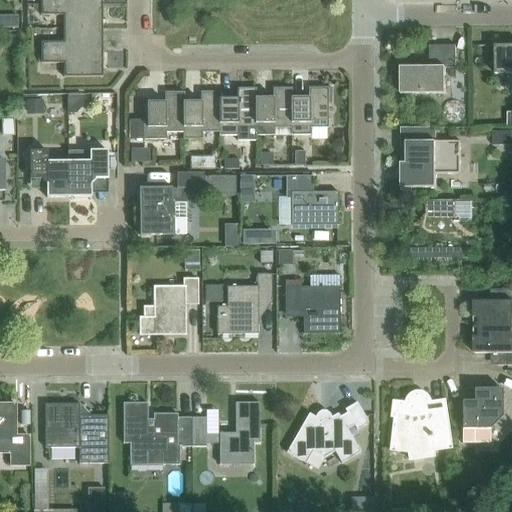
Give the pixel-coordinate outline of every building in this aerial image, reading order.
[(63,29),(102,29),(102,5),(41,6),(41,16),(63,16),(63,29)] [(41,53),(102,53),(102,29),(63,29),(63,42),(41,42),(41,53)] [(511,46),(494,46),(495,75),(511,75),(511,80),(511,46)] [(414,68),(400,68),(400,95),(445,95),(445,69),(456,69),(455,47),(429,47),(429,61),(414,61),(414,68)] [(102,53),(41,53),(41,64),(64,64),(63,78),(102,78),(102,53)] [(255,99),(255,89),(236,89),(236,99),(219,99),(219,133),(218,133),(218,137),(238,137),(238,141),(254,141),(254,136),(254,129),(255,129),(255,99)] [(291,99),(291,89),(272,89),(272,99),(255,99),(255,129),(254,129),(254,136),(274,136),(274,129),(290,129),(291,129),(291,99)] [(291,129),(290,129),(290,136),(310,136),(309,129),(328,129),(327,89),(308,89),(308,99),(291,99),(291,129)] [(146,123),(144,123),(144,141),(166,141),(166,133),(182,133),(183,133),(183,103),(184,103),(183,93),(164,93),(164,103),(146,103),(146,123)] [(219,99),(219,93),(200,93),(200,103),(184,103),(183,103),(183,133),(182,133),(182,140),(202,140),(202,133),(218,133),(219,133),(219,99)] [(136,108),(123,111),(127,130),(141,127),(136,108)] [(486,119),(486,134),(511,135),(511,120),(486,119)] [(406,164),(400,164),(401,189),(436,189),(436,175),(460,175),(460,143),(406,143),(406,164)] [(184,159),(210,159),(210,145),(184,145),(184,159)] [(68,198),(68,162),(47,163),(47,152),(29,152),(29,180),(46,180),(46,199),(68,198)] [(68,152),(68,162),(68,198),(91,198),(91,180),(107,180),(107,152),(68,152)] [(338,193),(312,193),(312,177),(285,177),(285,195),(290,195),(291,227),(338,226),(338,193)] [(205,178),(204,197),(235,197),(236,178),(205,178)] [(174,219),(174,203),(186,203),(186,190),(139,190),(139,236),(171,236),(171,219),(174,219)] [(471,201),(425,202),(426,222),(411,222),(411,263),(471,263),(471,201)] [(216,308),(216,336),(257,335),(257,305),(271,305),(271,275),(256,275),(256,287),(226,288),(226,308),(216,308)] [(139,319),(139,336),(185,336),(184,305),(197,305),(197,280),(183,280),(183,288),(153,288),(153,308),(143,308),(143,319),(139,319)] [(284,313),(302,313),(303,335),(339,335),(339,288),(284,289),(284,313)] [(474,329),(511,328),(511,290),(497,291),(498,303),(474,303),(474,329)] [(511,328),(474,329),(473,355),(497,355),(497,367),(511,366),(511,328)] [(490,445),(489,430),(490,430),(502,418),(501,390),(473,390),(473,402),(461,402),(462,445),(490,445)] [(444,402),(426,405),(425,403),(425,402),(424,400),(423,399),(421,398),(420,397),(418,397),(416,397),(415,397),(413,397),(412,398),(411,399),(409,400),(408,402),(408,403),(408,404),(407,405),(392,403),(390,418),(393,418),(389,451),(407,453),(409,461),(433,457),(432,451),(451,449),(444,402)] [(191,448),(191,419),(177,419),(177,415),(153,415),(153,428),(147,428),(147,404),(123,404),(123,445),(129,445),(129,466),(179,466),(179,448),(191,448)] [(191,448),(206,448),(205,444),(219,444),(219,466),(253,466),(253,444),(259,444),(259,404),(235,404),(235,434),(219,434),(219,436),(205,436),(205,419),(191,419),(191,448)] [(356,431),(366,426),(366,420),(356,404),(344,411),(346,414),(339,418),(337,415),(331,418),(329,415),(325,412),(320,412),(316,414),(314,418),(308,415),(286,454),(305,464),(311,452),(322,459),(334,452),(340,464),(360,453),(346,430),(353,426),(356,431)] [(10,467),(28,467),(28,437),(15,437),(15,405),(0,405),(0,453),(10,454),(10,467)] [(78,465),(108,464),(108,417),(79,417),(79,405),(44,405),(44,449),(78,449),(78,465)] [(83,482),(84,511),(99,511),(103,511),(102,482),(83,482)] [(345,511),(363,511),(364,490),(345,490),(345,511)] [(176,511),(195,511),(201,511),(198,495),(174,499),(176,511)]
